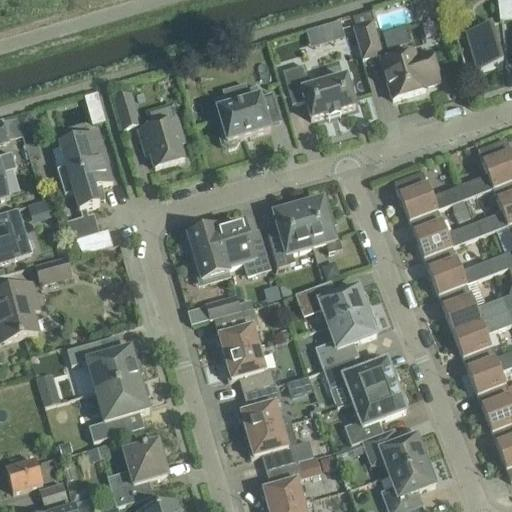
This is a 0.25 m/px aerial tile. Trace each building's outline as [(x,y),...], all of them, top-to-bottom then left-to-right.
[(429,0),(413,0),(412,0),(419,23),(435,19),(429,0)] [(511,0),(496,0),(499,26),(511,24),(511,0)] [(349,19),(349,20),(362,65),(363,64),(363,63),(381,57),(372,28),(377,26),(372,12),(349,19)] [(506,70),(503,50),(501,30),(499,30),(500,32),(491,35),(490,33),(465,41),(465,42),(457,45),(456,43),(455,43),(466,82),(468,81),(467,79),(476,77),(476,79),(502,71),(501,69),(504,69),(504,70),(506,70)] [(286,49),(274,52),(277,60),(288,56),(286,49)] [(439,86),(433,67),(430,55),(415,60),(413,56),(381,66),(387,85),(392,104),(425,94),(424,91),(439,86)] [(355,111),(349,92),(346,80),(310,91),(304,69),(282,76),(286,90),(291,109),(305,105),(311,124),(355,111)] [(97,98),(84,101),(88,114),(101,110),(97,98)] [(280,125),(275,105),(272,98),(260,102),(259,101),(217,114),(218,118),(223,135),(219,142),(221,150),(228,153),(235,151),(239,144),(269,135),(268,128),(280,125)] [(114,103),(123,134),(139,129),(130,99),(114,103)] [(28,117),(17,120),(21,131),(27,129),(30,124),(28,117)] [(0,125),(0,146),(22,140),(16,121),(0,125)] [(183,148),(179,132),(175,134),(172,124),(138,134),(146,160),(150,158),(154,172),(184,164),(179,149),(183,148)] [(65,227),(75,245),(99,237),(93,218),(88,220),(86,213),(99,209),(94,192),(112,187),(97,136),(59,147),(66,171),(56,174),(64,200),(73,197),(79,215),(80,215),(82,222),(65,227)] [(464,204),(492,193),(511,185),(511,161),(505,144),(477,155),(486,179),(459,190),(464,204)] [(1,177),(16,173),(11,157),(0,159),(0,201),(8,199),(1,177)] [(393,187),(408,226),(437,215),(464,204),(459,190),(431,201),(422,176),(393,187)] [(511,228),(511,185),(492,193),(501,216),(473,227),(479,241),(494,235),(511,228)] [(299,207),(312,252),(325,249),(328,258),(342,254),(329,219),(327,220),(322,204),(314,206),(313,203),(299,207)] [(464,205),(452,210),(459,226),(470,222),(464,205)] [(312,252),(299,207),(285,211),(286,214),(278,217),(282,230),(277,231),(279,237),(267,241),(276,272),(294,267),(292,258),(312,252)] [(0,267),(12,264),(7,250),(19,246),(23,238),(16,214),(0,218),(0,267)] [(423,263),(451,252),(479,241),(473,227),(446,238),(437,215),(408,226),(423,263)] [(215,232),(229,281),(230,281),(228,273),(243,269),(247,280),(269,274),(259,240),(247,243),(243,227),(236,229),(235,226),(221,230),(222,233),(216,235),(215,232)] [(511,270),(511,228),(494,235),(496,239),(508,234),(511,244),(511,255),(488,265),(493,278),(511,270)] [(193,257),(202,289),(229,281),(215,232),(188,240),(188,243),(186,244),(190,258),(193,257)] [(71,249),(58,252),(61,264),(74,260),(71,249)] [(493,278),(488,265),(460,276),(451,252),(423,263),(438,300),(466,289),(465,288),(493,278)] [(35,271),(40,290),(72,282),(67,263),(35,271)] [(329,267),(321,270),(326,283),(339,278),(336,271),(329,267)] [(327,330),(366,316),(365,312),(367,311),(367,312),(368,312),(368,308),(367,304),(366,300),(364,297),(361,293),(360,294),(361,295),(359,296),(357,292),(335,300),(330,286),(294,299),(303,322),(321,315),(327,330)] [(4,295),(0,296),(0,333),(3,347),(23,342),(38,337),(32,317),(40,315),(39,313),(32,315),(25,291),(33,289),(32,288),(25,290),(4,295)] [(508,315),(502,301),(475,312),(466,289),(438,300),(452,337),(508,315)] [(283,290),(279,292),(282,302),(292,299),(291,294),(283,290)] [(511,297),(502,301),(508,315),(511,313),(511,297)] [(206,311),(210,324),(240,315),(237,308),(236,304),(236,303),(206,311)] [(249,304),(237,308),(240,315),(251,312),(249,304)] [(251,312),(240,315),(210,324),(211,325),(214,324),(218,340),(215,341),(217,349),(220,349),(224,362),(221,363),(221,364),(259,353),(252,332),(258,330),(253,312),(251,312)] [(485,339),(511,328),(511,326),(508,315),(452,337),(466,374),(494,363),(485,339)] [(314,353),(323,375),(354,363),(358,362),(353,348),(375,340),(374,336),(376,335),(376,336),(377,336),(377,332),(376,328),(375,324),(373,321),(370,318),(369,319),(370,319),(368,320),(366,316),(327,330),(333,346),(314,353)] [(289,332),(280,335),(283,345),(292,342),(289,332)] [(95,397),(140,384),(138,378),(142,377),(139,365),(135,366),(130,353),(104,360),(99,346),(66,355),(71,371),(86,367),(95,397)] [(259,394),(275,390),(270,373),(265,374),(259,353),(221,364),(225,364),(228,377),(225,378),(228,386),(239,383),(243,399),(259,394)] [(481,411),(509,400),(500,376),(511,371),(511,355),(494,363),(466,374),(481,411)] [(354,363),(323,375),(330,394),(341,389),(347,392),(352,407),(395,391),(393,385),(396,382),(392,371),(388,370),(386,365),(359,375),(354,363)] [(140,384),(95,397),(104,427),(88,432),(93,447),(126,438),(122,423),(149,415),(145,402),(149,400),(145,388),(141,390),(140,384)] [(243,441),(281,430),(279,423),(275,409),(280,407),(275,390),(259,394),(264,410),(237,418),(239,426),(242,425),(246,439),(243,440),(243,441)] [(351,450),(362,446),(383,438),(378,426),(405,416),(403,411),(406,407),(402,397),(397,396),(395,391),(352,407),(358,422),(355,427),(344,431),(351,450)] [(54,395),(38,400),(42,413),(58,409),(54,395)] [(511,398),(509,400),(481,411),(495,448),(511,441),(511,398)] [(289,420),(279,423),(281,430),(291,427),(289,420)] [(281,430),(243,441),(244,441),(246,441),(251,454),(248,455),(250,463),(261,460),(265,476),(297,467),(313,462),(309,450),(294,454),(293,451),(297,450),(291,427),(281,430)] [(383,466),(388,479),(425,465),(424,461),(426,460),(426,457),(425,454),(424,451),(421,449),(419,449),(416,440),(397,448),(392,435),(383,438),(362,446),(371,470),(383,466)] [(511,441),(495,448),(510,487),(511,485),(511,441)] [(69,445),(58,448),(60,459),(72,456),(69,445)] [(115,511),(117,511),(133,507),(153,502),(148,486),(167,481),(157,446),(123,456),(128,475),(107,482),(115,511)] [(332,460),(319,464),(323,476),(335,473),(332,460)] [(12,498),(31,492),(42,489),(35,465),(5,474),(12,498)] [(427,469),(425,465),(388,479),(393,493),(382,498),(387,511),(413,511),(421,509),(416,497),(435,490),(431,481),(433,480),(433,477),(433,474),(431,471),(429,468),(427,469)] [(267,511),(284,511),(303,507),(297,485),(302,484),(297,467),(265,476),(270,492),(259,495),(261,503),(265,502),(267,511)] [(39,495),(43,511),(47,511),(67,506),(62,488),(39,495)] [(88,491),(68,496),(72,508),(91,502),(88,491)]
